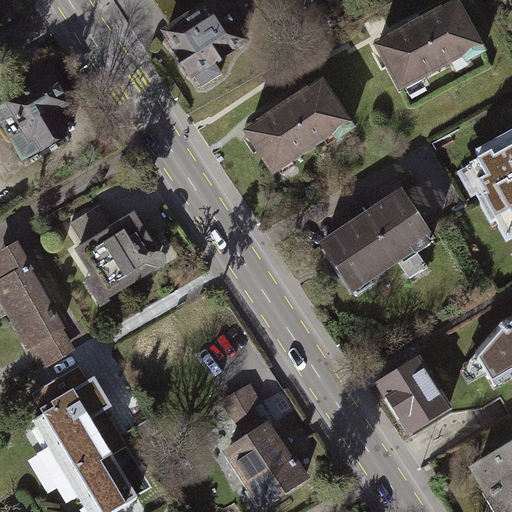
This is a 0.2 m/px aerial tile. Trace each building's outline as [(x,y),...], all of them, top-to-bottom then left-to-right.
[(152,0),(171,27),(159,36),(190,84),(194,81),(201,92),(223,78),(218,70),(222,68),(219,64),(249,44),(219,0),(152,0)] [(454,2),(369,43),(392,90),(477,49),(454,2)] [(44,74),(0,99),(0,136),(16,163),(64,136),(50,113),(63,106),(44,74)] [(326,81),(245,132),(276,183),(357,132),(326,81)] [(481,165),(464,175),(493,225),(496,223),(508,244),(511,241),(511,134),(476,156),(481,165)] [(436,242),(406,194),(320,249),(357,300),(436,242)] [(100,204),(63,228),(114,307),(173,270),(146,226),(123,240),(100,204)] [(0,316),(35,370),(70,349),(12,241),(0,247),(0,316)] [(511,312),(501,319),(476,350),(494,381),(511,370),(511,312)] [(447,408),(415,355),(370,382),(402,435),(447,408)] [(128,511),(159,493),(94,384),(29,423),(82,511),(128,511)] [(260,405),(250,386),(218,404),(238,439),(221,450),(259,510),(308,480),(268,421),(264,424),(253,409),(260,405)] [(511,511),(511,438),(463,467),(489,511),(511,511)]
